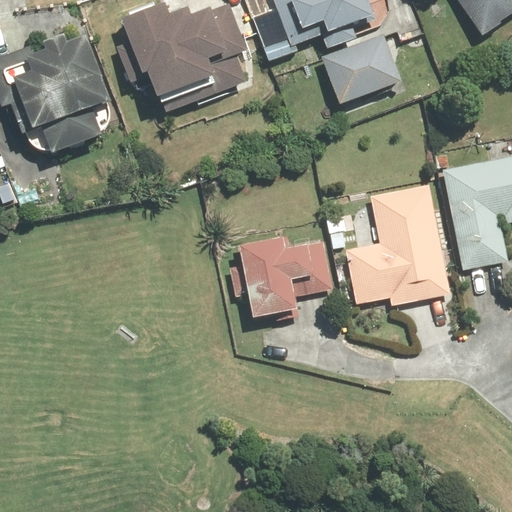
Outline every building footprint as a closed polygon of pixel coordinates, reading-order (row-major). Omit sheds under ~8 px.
[(174,0),(168,0),(131,16),(153,67),(158,64),(172,98),(197,87),(203,100),(255,78),(243,51),(254,46),(235,0),(223,6),(220,0),(199,9),(196,1),(178,9),(174,0)] [(386,23),(376,0),(278,0),(297,47),(328,35),(331,44),(386,23)] [(511,0),(463,0),(491,36),(511,19),(511,0)] [(35,42),(0,56),(0,84),(9,105),(21,100),(37,138),(46,146),(62,148),(112,127),(102,103),(121,95),(93,29),(77,36),(74,29),(51,39),(54,44),(39,50),(35,42)] [(388,30),(326,57),(346,103),(408,77),(388,30)] [(511,156),(447,169),(467,269),(511,260),(502,216),(510,214),(511,223),(511,222),(511,156)] [(453,294),(431,183),(375,194),(384,242),(348,249),(359,303),(395,296),(397,305),(453,294)] [(293,232),(228,245),(242,318),(307,305),(305,295),(338,288),(328,236),(295,243),(293,232)]
